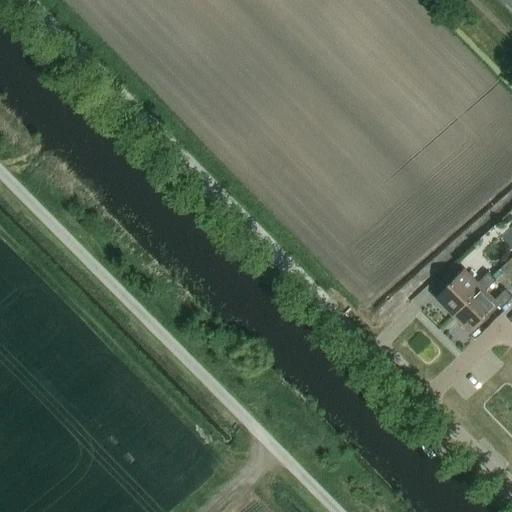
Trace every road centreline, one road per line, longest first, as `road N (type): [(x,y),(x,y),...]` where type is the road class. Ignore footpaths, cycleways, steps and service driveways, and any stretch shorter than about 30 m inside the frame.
road 1 (tertiary): [(421,403),(23,0)]
road 2 (unclassified): [(334,511),(0,174)]
road 3 (tertiary): [(511,494),(421,403)]
road 4 (unclassified): [(511,342),(501,331),(421,403)]
